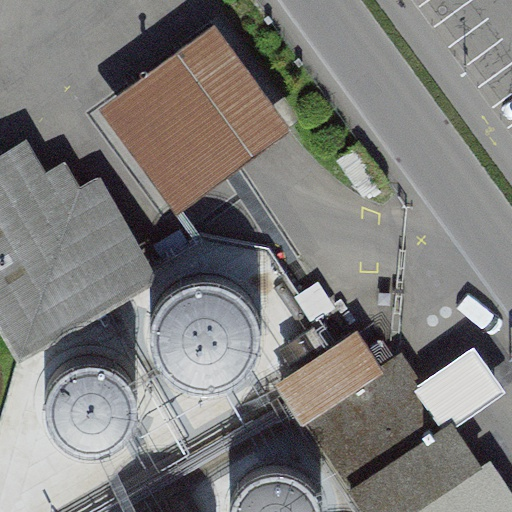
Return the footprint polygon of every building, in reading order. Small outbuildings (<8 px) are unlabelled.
[(292,125),(216,20),(97,106),(173,211),(292,125)] [(0,321),(10,339),(145,263),(63,119),(0,154),(0,321)] [(205,381),(221,374),(234,363),(242,347),(245,330),(242,313),(234,299),(222,287),(206,281),(190,279),(173,283),(159,292),(149,305),(143,321),(142,337),(147,353),(157,367),(171,377),(188,382),(205,381)] [(383,324),(289,386),(372,511),(511,511),(511,501),(460,424),(510,391),(479,345),(422,383),(383,324)] [(95,444),(107,436),(116,425),(121,412),(121,397),(116,384),(108,374),(96,367),(84,363),(70,364),(58,369),(48,378),(41,389),(38,402),(39,415),(45,428),(55,438),(67,445),(81,446),(95,444)] [(309,511),(311,505),(310,491),(304,479),(296,469),(284,462),(271,459),(258,459),(245,464),(234,472),(226,484),(223,498),(223,511),(309,511)]
